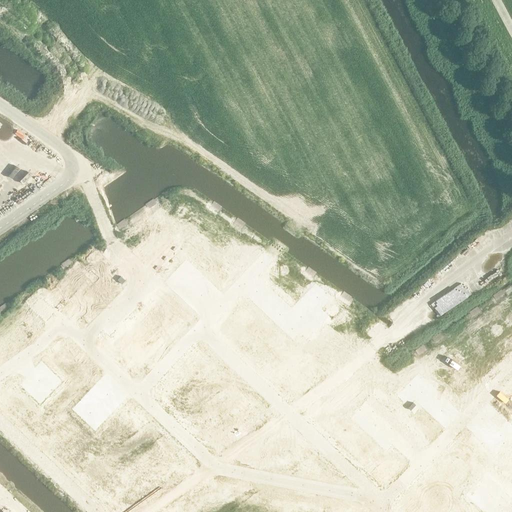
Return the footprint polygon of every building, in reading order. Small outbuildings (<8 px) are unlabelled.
[(153,213),(141,221),(150,229),(154,225),(162,233),(163,232),(165,234),(170,230),(174,226),(176,224),(177,224),(179,222),(178,222),(184,215),(170,201),(156,216),(153,213)] [(125,220),(117,226),(120,230),(129,225),(125,220)] [(194,220),(181,234),(187,239),(188,239),(191,242),(204,229),(194,220)] [(142,224),(126,241),(144,258),(155,246),(146,237),(150,233),(142,224)] [(216,235),(209,242),(220,252),(224,249),(226,251),(225,252),(226,252),(227,251),(230,254),(229,255),(230,254),(238,262),(251,249),(231,230),(221,240),(216,235)] [(212,259),(203,269),(218,284),(229,272),(219,263),(223,258),(211,247),(206,253),(212,259)] [(109,265),(102,258),(96,252),(89,260),(96,267),(91,272),(97,278),(105,270),(109,265)] [(272,278),(271,279),(272,279),(272,280),(272,281),(273,280),(279,286),(278,287),(280,288),(279,289),(280,289),(283,291),(283,292),(283,293),(284,292),(285,293),(286,293),(293,300),(301,292),(293,285),(297,281),(292,277),(294,274),(289,269),(287,272),(282,267),(281,269),(280,268),(280,269),(279,271),(278,270),(278,271),(276,274),(276,273),(275,274),(276,274),(273,277),(272,277),(272,278)] [(74,270),(58,286),(69,297),(78,288),(83,293),(97,278),(91,272),(89,274),(84,279),(75,271),(74,270)] [(86,299),(79,306),(91,317),(98,309),(99,310),(99,309),(102,306),(103,305),(102,305),(110,297),(98,286),(87,298),(87,297),(85,299),(86,299)] [(130,322),(113,341),(134,361),(142,352),(146,355),(155,346),(153,344),(160,336),(163,338),(164,337),(161,335),(168,327),(171,329),(180,319),(176,316),(185,307),(163,287),(146,306),(148,308),(132,324),(130,322)] [(244,297),(239,303),(242,306),(247,300),(244,297)] [(7,315),(2,321),(12,331),(17,325),(26,334),(36,324),(29,317),(31,315),(24,308),(22,310),(20,309),(11,319),(7,315)] [(258,310),(253,316),(256,319),(262,313),(258,310)] [(231,311),(216,327),(225,336),(240,319),(231,311)] [(262,313),(256,319),(259,322),(265,316),(262,313)] [(357,327),(352,331),(361,342),(366,338),(367,339),(370,337),(371,337),(372,336),(373,336),(372,335),(374,334),(374,335),(374,334),(380,329),(376,324),(373,321),(370,323),(363,314),(360,316),(360,317),(359,318),(359,317),(358,318),(357,319),(356,319),(354,322),(357,327)] [(328,316),(325,320),(330,324),(333,321),(328,316)] [(240,319),(225,336),(233,343),(247,329),(239,321),(241,320),(240,319)] [(325,320),(322,324),(326,328),(330,324),(325,320)] [(0,352),(1,354),(11,343),(4,336),(9,331),(0,322),(0,352)] [(275,326),(269,332),(273,335),(278,329),(275,326)] [(247,329),(233,343),(242,351),(259,333),(258,333),(255,336),(247,329)] [(278,329),(273,335),(276,338),(281,332),(278,329)] [(347,329),(338,336),(350,352),(359,345),(347,329)] [(511,343),(496,329),(486,340),(492,345),(491,346),(492,346),(495,348),(495,349),(496,349),(502,355),(506,350),(507,350),(509,348),(508,348),(511,343)] [(259,333),(242,351),(250,359),(267,341),(259,333)] [(327,339),(326,339),(341,359),(350,352),(338,336),(330,343),(327,339)] [(326,339),(317,347),(332,367),(341,359),(326,339)] [(267,341),(250,359),(258,367),(275,349),(267,341)] [(306,341),(302,344),(307,349),(310,345),(306,341)] [(292,342),(286,348),(289,351),(295,345),(292,342)] [(50,354),(49,355),(50,356),(64,369),(64,370),(65,370),(69,373),(75,366),(71,362),(75,359),(76,358),(75,357),(70,353),(69,352),(66,349),(65,349),(61,344),(60,343),(59,344),(60,344),(56,348),(55,346),(49,352),(51,354),(50,355),(50,354)] [(295,345),(289,351),(292,354),(298,348),(295,345)] [(275,349),(258,367),(266,375),(284,357),(283,356),(282,357),(275,350),(276,349),(275,349)] [(454,357),(448,363),(468,382),(473,377),(474,378),(477,376),(479,374),(483,369),(478,364),(479,364),(478,363),(478,364),(473,359),(474,359),(473,359),(467,354),(460,362),(454,357)] [(284,357),(266,375),(275,383),(292,364),(284,357)] [(308,357),(303,363),(306,366),(311,360),(308,357)] [(311,360),(306,366),(309,369),(314,363),(311,360)] [(292,364),(275,383),(283,390),(300,372),(292,364)] [(448,375),(438,386),(444,391),(442,393),(450,400),(451,398),(453,400),(457,395),(458,396),(464,389),(456,381),(460,376),(447,364),(442,369),(448,375)] [(71,372),(60,383),(66,389),(67,387),(77,396),(95,378),(91,375),(92,374),(85,367),(76,377),(71,372)] [(300,372),(283,390),(292,399),(298,393),(298,394),(299,393),(298,392),(300,390),(301,390),(309,381),(300,372)] [(351,378),(313,418),(385,487),(409,462),(395,449),(387,458),(340,414),(364,389),(351,378)] [(12,388),(0,396),(0,398),(3,403),(3,404),(4,404),(6,408),(7,409),(7,408),(11,414),(16,411),(20,417),(30,409),(26,403),(23,405),(12,388)] [(128,404),(111,422),(120,431),(137,412),(128,404)] [(36,408),(30,414),(34,417),(39,411),(36,408)] [(137,412),(120,431),(124,428),(132,435),(146,421),(137,412)] [(41,413),(26,430),(35,438),(50,422),(41,413)] [(146,421),(132,435),(141,444),(155,429),(146,421)] [(50,422),(35,438),(44,447),(59,430),(50,422)] [(101,425),(97,429),(100,433),(105,428),(101,425)] [(155,429),(141,444),(149,452),(163,437),(155,429)] [(61,432),(56,438),(59,441),(64,435),(61,432)] [(468,434),(458,445),(458,446),(459,445),(467,453),(462,458),(470,465),(485,450),(484,449),(483,450),(477,444),(479,442),(473,436),(471,438),(468,435),(469,435),(468,434)] [(64,435),(59,441),(62,444),(68,438),(64,435)] [(163,437),(149,452),(158,460),(172,445),(163,437)] [(70,440),(54,457),(63,465),(79,449),(70,440)] [(119,442),(115,446),(118,450),(123,445),(119,442)] [(123,445),(118,450),(122,453),(126,449),(123,445)] [(172,445),(158,460),(167,468),(163,472),(164,472),(181,454),(172,445)] [(79,449),(63,465),(72,474),(88,457),(79,449)] [(451,453),(440,464),(449,473),(445,477),(454,486),(459,481),(456,478),(466,467),(451,453)] [(181,454),(164,472),(173,480),(190,462),(181,454)] [(501,469),(496,475),(511,490),(511,489),(511,470),(511,469),(511,467),(511,462),(505,456),(497,464),(501,469)] [(137,458),(132,463),(136,466),(140,462),(137,458)] [(90,459),(84,465),(87,468),(93,462),(90,459)] [(93,462),(87,468),(91,471),(96,465),(93,462)] [(140,462),(136,466),(140,470),(144,465),(140,462)] [(98,467),(83,483),(92,492),(107,476),(98,467)] [(149,470),(145,475),(148,478),(153,473),(149,470)] [(107,476),(92,492),(101,501),(116,484),(107,476)] [(443,477),(438,481),(442,485),(446,480),(443,477)] [(123,496),(110,510),(112,511),(127,511),(137,502),(129,494),(131,492),(124,486),(119,492),(123,496)] [(118,486),(113,492),(116,495),(121,489),(118,486)] [(163,487),(158,491),(162,495),(166,490),(163,487)] [(424,487),(406,505),(413,511),(416,511),(432,495),(424,487)] [(432,495),(416,511),(432,511),(441,503),(432,495)] [(287,496),(283,511),(296,511),(299,499),(287,496)] [(299,499),(296,511),(308,511),(311,501),(299,499)] [(311,501),(308,511),(321,511),(323,503),(311,501)] [(323,503),(321,511),(333,511),(335,505),(323,503)]
